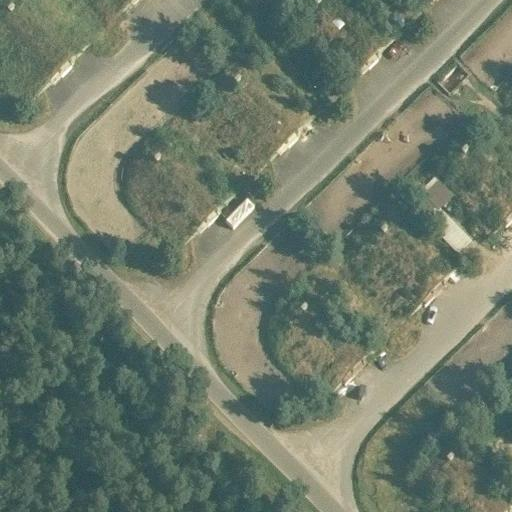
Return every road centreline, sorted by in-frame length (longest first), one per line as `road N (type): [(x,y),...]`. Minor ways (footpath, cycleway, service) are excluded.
road 1 (unclassified): [(490,0),(157,326)]
road 2 (unclassified): [(291,471),(511,257)]
road 3 (unclassified): [(5,177),(187,0)]
road 4 (unclassified): [(157,326),(5,177)]
road 5 (unclassified): [(291,471),(157,326)]
